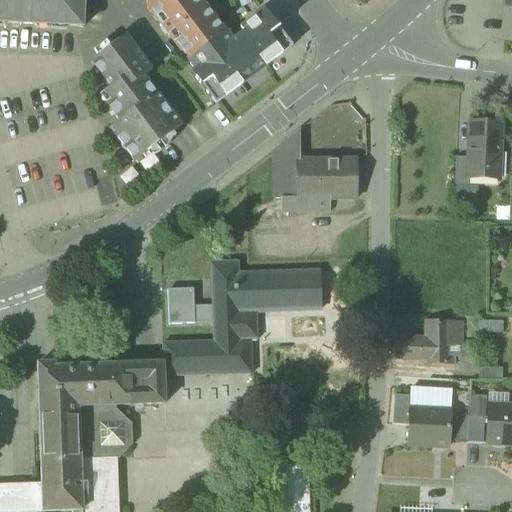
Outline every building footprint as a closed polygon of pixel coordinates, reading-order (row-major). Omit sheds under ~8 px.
[(0,0),(0,24),(81,29),(83,0),(0,0)] [(146,0),(148,9),(187,61),(225,32),(200,0),(146,0)] [(511,0),(505,0),(502,36),(504,40),(511,40),(511,0)] [(215,105),(292,46),(264,10),(240,28),(244,33),(232,42),(225,32),(187,61),(194,71),(191,73),(215,105)] [(108,130),(134,163),(181,127),(144,77),(152,71),(125,36),(90,63),(109,88),(99,96),(119,122),(108,130)] [(498,180),(501,125),(469,124),(467,158),(466,178),(468,178),(498,180)] [(297,134),(280,146),(281,200),(296,200),(296,162),(297,134)] [(296,213),(296,200),(281,200),(280,146),(269,155),(270,213),(296,213)] [(454,186),(467,186),(468,178),(466,178),(467,158),(455,158),(454,186)] [(296,162),(296,200),(315,199),(329,199),(355,199),(355,162),(296,162)] [(315,212),(315,199),(296,200),(296,213),(315,212)] [(329,212),(329,199),(315,199),(315,212),(329,212)] [(320,272),(236,275),(236,264),(211,265),(213,307),(213,313),(213,323),(214,330),(214,342),(250,341),(250,342),(255,342),(254,312),(322,310),(320,272)] [(168,325),(213,323),(213,313),(213,307),(193,308),(192,290),(167,291),(168,325)] [(428,366),(454,366),(454,357),(447,357),(447,347),(462,347),(462,322),(424,321),(424,338),(394,337),(394,360),(428,361),(428,366)] [(477,333),(502,334),(502,323),(478,323),(477,333)] [(162,344),(162,364),(163,378),(251,375),(250,342),(250,341),(214,342),(162,344)] [(113,407),(133,406),(131,365),(53,368),(53,364),(37,365),(41,484),(41,511),(69,511),(71,511),(80,511),(81,511),(81,510),(78,408),(113,407)] [(163,392),(163,378),(162,364),(131,365),(133,406),(163,405),(163,392)] [(478,381),(502,380),(502,369),(478,369),(478,381)] [(409,398),(409,410),(450,413),(451,392),(410,390),(409,398)] [(488,393),(487,406),(507,407),(508,395),(488,393)] [(391,426),(408,427),(409,410),(409,398),(393,397),(391,426)] [(469,419),(481,420),(482,405),(469,404),(469,419)] [(484,444),(511,446),(511,407),(507,407),(487,406),(484,444)] [(113,411),(113,407),(78,408),(81,510),(100,509),(98,460),(116,460),(116,458),(127,448),(126,423),(113,411)] [(448,448),(450,413),(409,410),(408,427),(407,446),(448,448)] [(455,443),(467,444),(469,419),(456,418),(455,443)] [(481,420),(469,419),(467,444),(480,445),(481,420)] [(118,511),(116,460),(98,460),(100,509),(100,511),(118,511)] [(280,466),(282,511),(309,511),(308,464),(280,466)] [(0,511),(41,511),(41,484),(10,485),(0,485),(0,511)]
